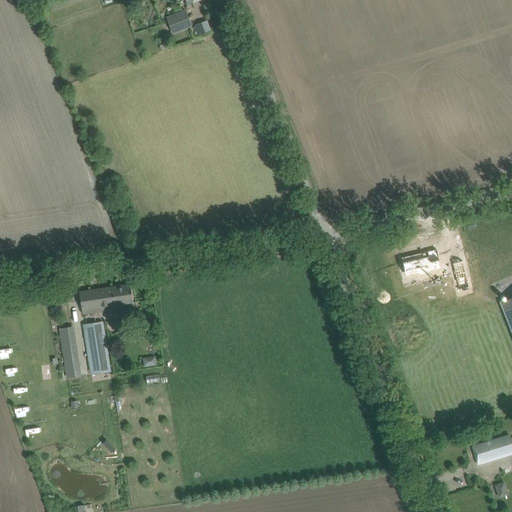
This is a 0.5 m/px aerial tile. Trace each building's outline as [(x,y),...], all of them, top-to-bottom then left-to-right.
[(185,9),(166,17),(173,34),(192,26),(185,9)] [(194,25),(198,35),(212,30),(208,19),(194,25)] [(440,265),(437,248),(400,255),(403,270),(415,268),(416,274),(429,272),(428,268),(440,265)] [(453,262),(458,292),(469,290),(463,260),(453,262)] [(80,292),(81,302),(83,316),(118,311),(118,309),(125,308),(124,304),(132,302),(130,284),(80,292)] [(511,298),(500,303),(511,333),(511,298)] [(110,371),(103,322),(84,325),(91,374),(110,371)] [(72,326),(60,328),(68,378),(80,376),(72,326)] [(154,357),(143,358),(144,366),(155,365),(154,357)] [(511,452),(511,440),(510,435),(501,438),(475,446),(480,462),(511,452)] [(503,483),(495,485),(499,498),(507,495),(503,483)]
